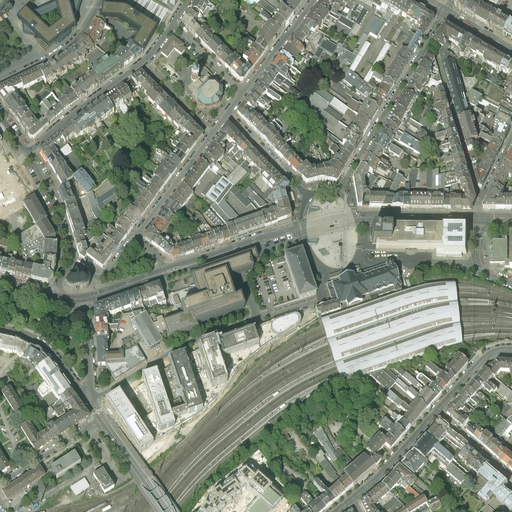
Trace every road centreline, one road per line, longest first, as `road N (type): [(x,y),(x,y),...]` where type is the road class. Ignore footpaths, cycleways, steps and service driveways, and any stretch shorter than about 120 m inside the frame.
road 1 (residential): [(425,46),(341,185),(307,196)]
road 2 (residential): [(172,23),(143,61),(28,153)]
road 3 (unclassified): [(93,403),(188,344),(257,319)]
road 4 (primary): [(302,229),(358,217),(477,218)]
road 5 (residential): [(425,46),(436,52),(483,195)]
road 6 (residential): [(0,83),(58,53),(102,0)]
road 7 (residential): [(133,238),(213,133)]
road 8 (primary): [(352,500),(436,411)]
road 9 (secondary): [(0,331),(39,343),(93,403)]
